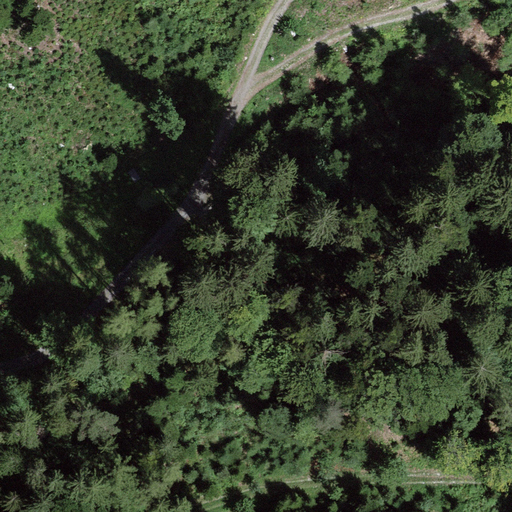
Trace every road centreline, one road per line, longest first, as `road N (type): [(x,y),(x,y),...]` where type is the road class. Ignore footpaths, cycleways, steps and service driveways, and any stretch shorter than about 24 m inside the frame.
road 1 (track): [(0,369),(78,340),(175,253),(288,0)]
road 2 (track): [(176,511),(511,471)]
road 3 (track): [(245,86),(352,25),(438,0)]
